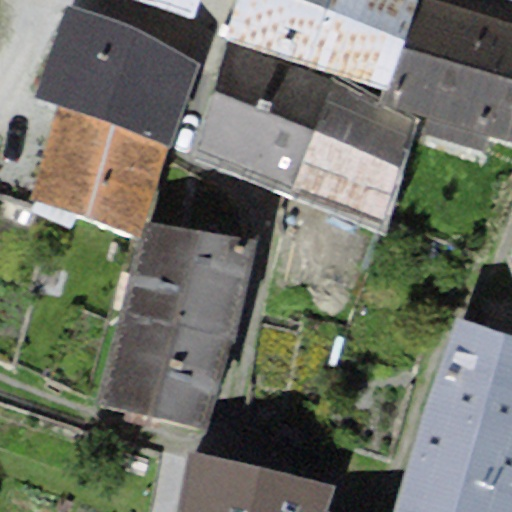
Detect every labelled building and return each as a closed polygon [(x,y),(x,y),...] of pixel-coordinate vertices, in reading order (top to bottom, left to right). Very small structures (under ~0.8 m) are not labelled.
[(147,0),(193,16),(198,0),(147,0)] [(234,0),(224,35),(373,86),(384,89),(417,0),(234,0)] [(511,19),(445,0),(417,0),(384,89),(373,86),(367,103),(511,143),(511,19)] [(142,237),(147,220),(164,144),(169,145),(197,62),(175,53),(65,7),(31,98),(59,105),(44,155),(31,200),(142,237)] [(329,81),(227,48),(222,64),(198,149),(292,184),(329,81)] [(364,92),(329,81),(292,184),(325,198),(385,220),(407,127),(358,111),(364,92)] [(214,232),(147,220),(142,237),(96,402),(149,413),(206,425),(252,238),(214,232)] [(511,511),(511,333),(456,316),(392,511),(511,511)] [(187,448),(177,511),(322,511),(324,510),(331,485),(260,469),(187,448)]
